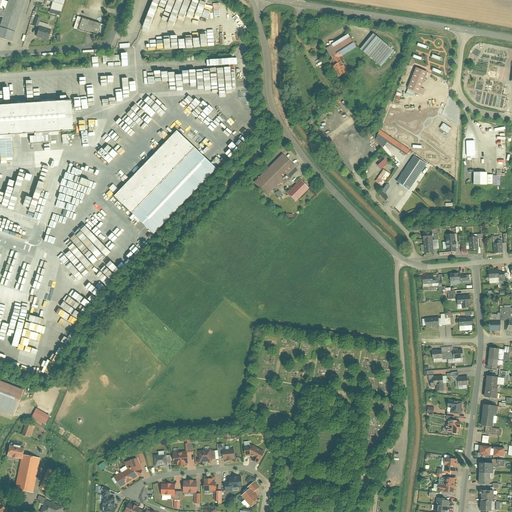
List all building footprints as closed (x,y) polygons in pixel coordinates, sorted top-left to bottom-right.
[(0,18),(1,19),(0,20),(0,40),(12,43),(24,0),(9,0),(7,4),(0,1),(0,18)] [(157,30),(164,33),(173,0),(151,0),(143,27),(149,29),(150,28),(157,30)] [(175,0),(170,18),(176,20),(182,0),(175,0)] [(183,0),(176,22),(183,24),(190,0),(183,0)] [(191,23),(199,0),(192,0),(184,21),(191,23)] [(99,25),(76,17),(72,30),(95,37),(99,25)] [(40,23),(35,37),(46,41),(51,27),(40,23)] [(394,51),(374,33),(361,48),(381,66),(394,51)] [(357,48),(349,34),(327,47),(335,60),(357,48)] [(133,49),(126,49),(126,54),(120,54),(121,64),(134,63),(133,49)] [(120,55),(102,56),(103,63),(107,63),(107,66),(120,65),(120,55)] [(428,72),(417,67),(408,88),(419,92),(428,72)] [(120,78),(113,78),(115,102),(121,102),(121,97),(128,96),(128,93),(135,93),(134,75),(119,76),(120,78)] [(237,105),(244,112),(248,108),(241,100),(237,105)] [(435,101),(434,106),(443,109),(445,103),(435,101)] [(65,103),(0,107),(0,135),(67,130),(65,103)] [(137,115),(141,111),(135,104),(131,108),(137,115)] [(389,111),(395,113),(398,107),(391,104),(389,111)] [(125,114),(121,118),(131,128),(135,124),(125,114)] [(222,127),(229,121),(225,117),(220,122),(223,125),(221,126),(222,127)] [(447,134),(451,129),(443,123),(440,128),(447,134)] [(410,150),(380,130),(376,140),(380,146),(383,149),(388,143),(407,156),(410,150)] [(192,148),(175,132),(170,137),(113,197),(130,213),(192,148)] [(103,140),(101,138),(92,148),(108,164),(113,158),(117,162),(126,153),(108,135),(103,140)] [(209,164),(192,148),(130,213),(147,229),(209,164)] [(295,167),(280,152),(253,179),(264,190),(283,171),(287,175),(295,167)] [(426,164),(413,156),(396,182),(409,190),(426,164)] [(377,166),(381,170),(389,162),(385,158),(377,166)] [(34,164),(25,201),(31,202),(40,166),(34,164)] [(98,184),(100,176),(65,167),(64,173),(62,179),(63,179),(61,186),(60,186),(58,193),(87,200),(88,195),(91,196),(95,183),(98,184)] [(391,174),(384,169),(375,182),(382,186),(391,174)] [(488,172),(474,172),(474,184),(488,185),(488,172)] [(296,202),(309,189),(301,180),(287,193),(296,202)] [(7,181),(1,205),(8,206),(13,183),(7,181)] [(113,184),(109,189),(114,193),(118,189),(113,184)] [(433,232),(423,232),(425,254),(434,253),(433,232)] [(456,251),(455,234),(446,235),(447,252),(456,251)] [(478,237),(468,238),(469,250),(479,250),(478,237)] [(137,256),(141,251),(131,242),(127,247),(137,256)] [(503,243),(493,244),(494,253),(504,252),(503,243)] [(498,270),(488,271),(489,280),(499,279),(498,270)] [(0,284),(7,286),(10,274),(4,272),(0,284)] [(460,274),(449,274),(450,284),(461,283),(460,274)] [(434,275),(421,277),(422,286),(435,285),(434,275)] [(99,290),(103,286),(95,278),(91,282),(99,290)] [(448,299),(456,299),(455,291),(450,291),(450,288),(446,288),(446,291),(448,291),(448,299)] [(471,296),(457,296),(458,305),(461,305),(471,304),(471,296)] [(81,314),(63,304),(61,309),(63,311),(60,316),(63,318),(66,313),(77,320),(81,314)] [(17,340),(24,315),(19,314),(12,339),(17,340)] [(438,318),(425,319),(426,328),(439,327),(438,318)] [(472,319),(459,320),(460,328),(472,328),(472,319)] [(500,321),(490,321),(489,332),(500,332),(500,321)] [(500,350),(490,349),(488,369),(498,370),(500,350)] [(464,350),(452,351),(453,360),(464,359),(464,350)] [(442,352),(431,352),(432,361),(442,360),(442,352)] [(437,391),(445,390),(444,373),(435,374),(437,391)] [(498,378),(487,377),(484,399),(496,400),(498,378)] [(467,378),(458,379),(458,387),(468,386),(467,378)] [(25,390),(0,380),(0,410),(15,416),(25,390)] [(464,400),(447,399),(447,407),(452,408),(452,414),(463,415),(464,400)] [(496,407),(484,406),(482,427),(494,429),(496,407)] [(32,417),(46,424),(51,416),(37,408),(32,417)] [(460,422),(449,421),(448,433),(457,434),(458,427),(460,428),(460,422)] [(26,422),(22,434),(32,438),(36,425),(26,422)] [(25,446),(11,443),(8,456),(22,459),(23,453),(25,446)] [(254,444),(245,445),(247,456),(252,455),(255,456),(253,459),(260,463),(267,451),(254,444)] [(490,456),(491,446),(480,445),(479,455),(490,456)] [(494,447),(493,456),(504,457),(505,448),(494,447)] [(237,448),(224,449),(225,459),(237,458),(237,448)] [(212,449),(199,450),(201,462),(213,460),(212,449)] [(136,454),(137,458),(139,457),(141,463),(148,461),(145,451),(136,454)] [(189,451),(174,452),(175,465),(190,464),(189,451)] [(42,457),(23,453),(22,459),(15,488),(34,492),(42,457)] [(168,453),(155,455),(156,466),(169,465),(168,453)] [(129,468),(115,476),(122,488),(141,476),(142,477),(144,470),(143,469),(141,463),(139,457),(137,458),(126,462),(129,468)] [(457,460),(445,459),(443,473),(456,474),(457,460)] [(105,461),(99,466),(103,471),(108,467),(107,466),(108,465),(105,461)] [(496,473),(496,463),(480,462),(480,473),(493,473),(496,473)] [(56,473),(47,469),(39,488),(47,492),(56,473)] [(493,473),(480,473),(480,484),(493,484),(493,473)] [(226,481),(226,491),(234,490),(234,487),(244,486),(243,475),(230,476),(230,481),(226,481)] [(218,490),(218,481),(215,481),(215,478),(205,478),(205,490),(215,490),(218,490)] [(453,494),(455,479),(445,478),(444,487),(443,493),(453,494)] [(185,480),(185,491),(199,492),(199,480),(185,480)] [(243,495),(253,507),(259,502),(258,501),(260,499),(260,496),(256,492),(261,487),(256,481),(248,488),(250,490),(243,495)] [(177,483),(163,483),(163,494),(173,495),(173,498),(174,498),(174,500),(182,500),(183,490),(177,490),(177,483)] [(115,501),(115,496),(111,496),(112,488),(104,485),(102,490),(104,491),(104,504),(102,505),(102,510),(113,511),(113,510),(115,510),(115,505),(116,505),(117,502),(115,501)] [(494,490),(479,489),(479,495),(480,495),(480,498),(482,498),(482,501),(493,502),(494,490)] [(223,490),(218,490),(215,490),(215,500),(220,500),(220,504),(223,504),(223,490)] [(45,500),(46,500),(46,499),(38,496),(37,500),(40,501),(37,509),(41,510),(45,500)] [(449,499),(436,498),(434,511),(446,511),(448,511),(449,499)] [(46,500),(45,500),(41,510),(39,511),(61,511),(64,507),(46,500)] [(492,511),(493,502),(482,501),(481,511),(487,511),(492,511)] [(125,509),(124,511),(139,511),(142,507),(130,502),(127,510),(125,509)]
